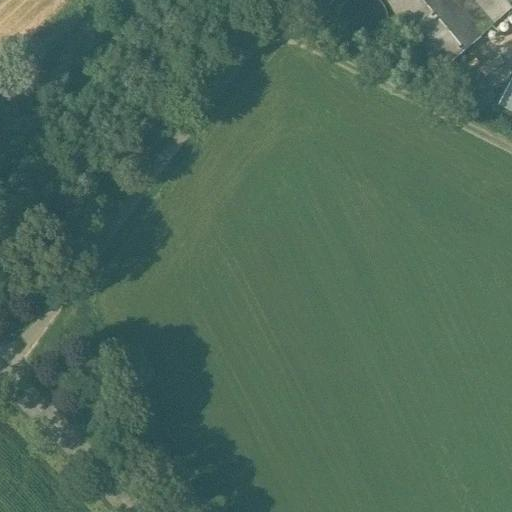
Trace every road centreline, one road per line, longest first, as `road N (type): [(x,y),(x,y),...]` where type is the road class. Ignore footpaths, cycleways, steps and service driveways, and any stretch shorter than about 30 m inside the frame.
road 1 (unclassified): [(0,373),(295,0)]
road 2 (unknown): [(270,30),(511,151)]
road 3 (tertiary): [(128,511),(0,382)]
